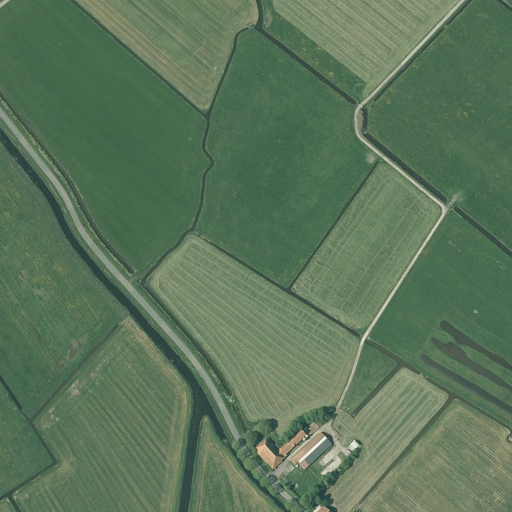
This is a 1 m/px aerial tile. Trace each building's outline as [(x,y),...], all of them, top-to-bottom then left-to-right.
[(285,456),(306,436),(300,430),(280,449),(276,445),(274,447),(269,441),(268,439),(267,440),(266,439),(254,450),(273,470),(274,471),(275,470),(276,469),(275,468),(282,462),(281,461),(284,459),(284,458),(286,456),(285,456)] [(304,470),(331,445),(320,433),(290,461),(295,466),(297,463),(304,470)] [(353,452),(360,446),(355,440),(348,446),(353,452)] [(318,463),(323,467),(328,462),(323,458),(318,463)] [(320,473),(323,477),(328,473),(327,471),(329,469),(327,467),(320,473)]
